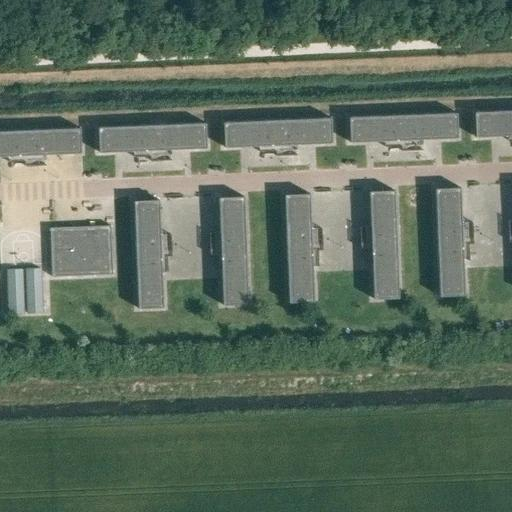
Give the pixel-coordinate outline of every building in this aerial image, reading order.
[(511,112),(480,114),(481,139),(511,137),(511,112)] [(460,114),(353,119),(354,143),(461,139),(460,114)] [(335,119),(227,124),(228,148),(336,144),(335,119)] [(209,124),(101,129),(102,153),(210,149),(209,124)] [(82,129),(0,132),(0,157),(83,154),(82,129)] [(460,190),(437,191),(441,298),(466,297),(462,190),(460,190)] [(396,192),(371,193),(375,300),(400,299),(396,192)] [(310,196),(286,197),(290,304),(315,303),(310,196)] [(245,198),(220,199),(225,306),(249,305),(245,198)] [(160,202),(135,203),(139,310),(164,309),(160,202)] [(113,275),(111,227),(50,229),(52,278),(113,275)] [(23,270),(6,271),(8,315),(24,314),(23,270)] [(41,270),(24,270),(26,314),(42,313),(41,270)]
